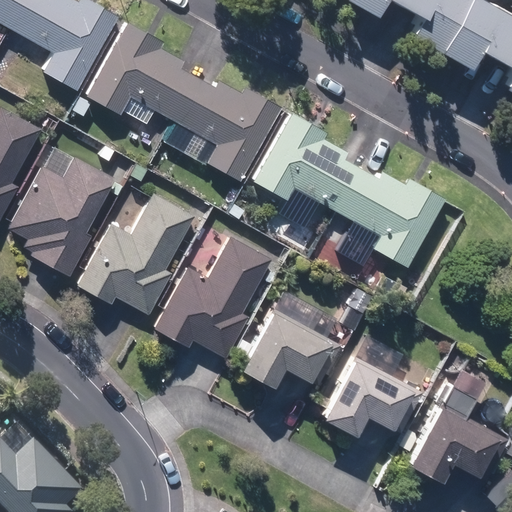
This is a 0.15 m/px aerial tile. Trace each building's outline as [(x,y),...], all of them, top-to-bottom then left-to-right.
[(0,0),(0,23),(50,50),(38,71),(74,90),(115,14),(88,0),(70,0),(68,5),(59,0),(0,0)] [(433,50),(462,0),(345,0),(370,14),(378,0),(383,0),(415,18),(406,34),(433,50)] [(511,19),(478,0),(462,0),(433,50),(460,65),(470,46),(510,68),(499,87),(511,94),(511,19)] [(277,105),(123,23),(83,98),(236,180),(277,105)] [(0,107),(0,209),(42,130),(0,107)] [(360,152),(284,111),(246,181),(403,267),(442,197),(360,152)] [(115,178),(48,142),(0,229),(0,242),(46,267),(62,276),(115,178)] [(129,178),(70,282),(122,310),(141,321),(199,217),(129,178)] [(272,260),(208,225),(150,329),(199,355),(214,364),(272,260)] [(366,299),(350,290),(335,320),(351,328),(366,299)] [(339,343),(270,306),(236,369),(266,385),(276,366),(299,378),(315,386),(339,343)] [(415,388),(348,353),(315,417),(348,434),(359,413),(379,423),(393,430),(415,388)] [(502,436),(429,399),(399,457),(433,474),(442,457),(468,471),(481,478),(502,436)] [(76,511),(87,502),(11,425),(0,435),(0,511),(76,511)] [(503,511),(511,503),(511,469),(506,464),(479,490),(499,511),(503,511)]
